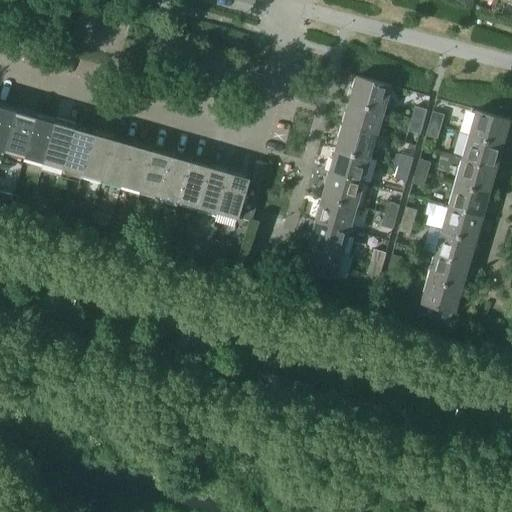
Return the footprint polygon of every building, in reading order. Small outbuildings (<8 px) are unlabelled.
[(357,75),(350,100),(384,110),(391,85),(357,75)] [(350,100),(343,123),(377,133),(384,110),(350,100)] [(0,148),(6,150),(18,110),(0,104),(0,148)] [(416,106),(412,118),(424,121),(427,109),(416,106)] [(476,109),(469,134),(503,144),(510,119),(476,109)] [(6,150),(25,155),(37,115),(18,110),(6,150)] [(433,111),(430,123),(441,126),(444,114),(433,111)] [(25,155),(45,161),(56,121),(37,115),(25,155)] [(424,121),(412,118),(409,129),(420,133),(424,121)] [(42,170),(61,176),(75,126),(56,121),(45,161),(42,170)] [(343,123),(336,147),(371,157),(377,133),(343,123)] [(441,126),(430,123),(426,134),(437,138),(441,126)] [(75,126),(61,176),(80,181),(83,172),(94,132),(75,126)] [(83,172),(102,177),(114,137),(94,132),(83,172)] [(469,134),(462,158),(497,168),(503,144),(469,134)] [(102,177),(121,183),(133,143),(114,137),(102,177)] [(121,183),(141,188),(152,148),(133,143),(121,183)] [(336,147),(329,171),(364,181),(371,157),(336,147)] [(141,188),(160,194),(171,154),(152,148),(141,188)] [(402,153),(399,165),(410,168),(413,157),(402,153)] [(176,209),(179,200),(191,159),(171,154),(160,194),(157,203),(176,209)] [(419,158),(416,170),(427,173),(431,162),(419,158)] [(462,158),(455,181),(490,191),(497,168),(462,158)] [(179,200),(198,205),(210,165),(191,159),(179,200)] [(198,205),(218,211),(229,171),(210,165),(198,205)] [(410,168),(399,165),(395,177),(406,180),(410,168)] [(427,173),(416,170),(413,182),(424,185),(427,173)] [(229,171),(218,211),(252,221),(263,184),(249,181),(250,177),(229,171)] [(329,171),(322,195),(357,205),(364,181),(329,171)] [(455,181),(448,205),(483,215),(490,191),(455,181)] [(2,187),(0,196),(12,199),(15,191),(2,187)] [(322,195),(316,219),(350,229),(357,205),(322,195)] [(49,210),(51,203),(39,199),(37,207),(49,210)] [(385,213),(396,216),(400,204),(388,201),(385,213)] [(68,215),(70,206),(62,204),(60,213),(68,215)] [(93,209),(76,204),(72,217),(89,222),(93,209)] [(448,205),(442,229),(476,239),(483,215),(448,205)] [(406,206),(402,218),(414,221),(417,209),(406,206)] [(393,228),(396,216),(385,213),(382,225),(393,228)] [(414,221),(402,218),(399,230),(410,233),(414,221)] [(316,219),(309,243),(343,253),(350,229),(316,219)] [(151,228),(149,237),(161,240),(163,232),(151,228)] [(442,229),(435,253),(469,263),(476,239),(442,229)] [(192,231),(187,249),(204,254),(209,236),(192,231)] [(170,235),(167,243),(179,247),(182,239),(170,235)] [(226,260),(230,245),(211,239),(206,254),(226,260)] [(343,253),(309,243),(302,267),(336,277),(343,253)] [(375,249),(371,261),(383,264),(386,252),(375,249)] [(435,253),(428,277),(462,287),(469,263),(435,253)] [(392,254),(389,266),(400,269),(404,257),(392,254)] [(383,264),(371,261),(368,273),(379,276),(383,264)] [(400,269),(389,266),(385,277),(397,281),(400,269)] [(462,287),(428,277),(421,301),(417,314),(440,320),(444,308),(455,311),(462,287)]
